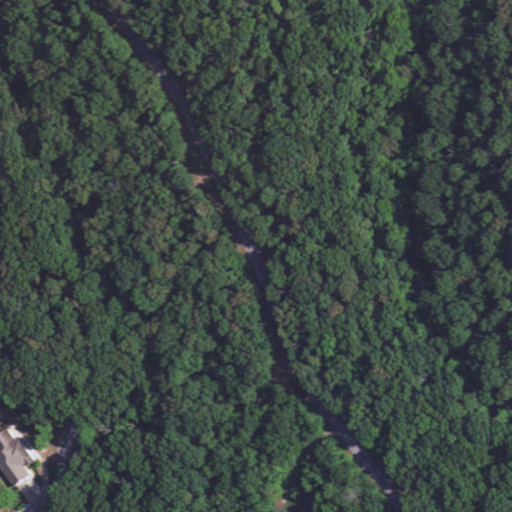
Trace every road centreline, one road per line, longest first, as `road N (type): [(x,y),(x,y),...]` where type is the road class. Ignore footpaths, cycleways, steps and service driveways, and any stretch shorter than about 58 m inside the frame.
road 1 (residential): [(404,511),(313,391),(196,123),(112,0)]
road 2 (residential): [(222,178),(257,158),(277,125),(291,0)]
